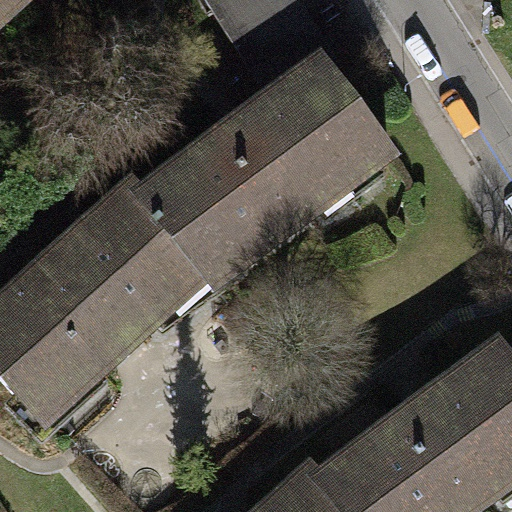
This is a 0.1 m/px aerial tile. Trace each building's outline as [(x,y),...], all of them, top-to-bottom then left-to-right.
[(0,0),(0,25),(27,0),(0,0)] [(289,0),(214,0),(279,105),(322,72),(324,75),(332,69),(289,0)] [(324,75),(322,72),(279,105),(145,206),(205,282),(214,293),(389,160),(324,75)] [(205,282),(145,206),(133,194),(0,316),(0,380),(43,428),(205,282)] [(511,373),(497,355),(320,489),(338,511),(472,511),(511,482),(511,373)] [(312,480),(275,511),(338,511),(320,489),(312,480)]
